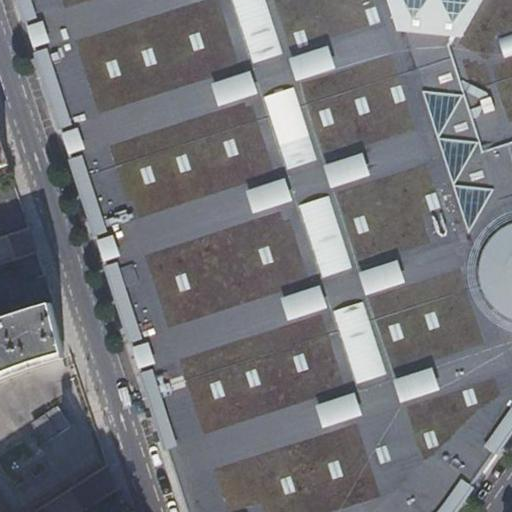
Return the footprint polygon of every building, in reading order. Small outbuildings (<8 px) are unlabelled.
[(511,0),(9,0),(187,511),(454,511),(511,448),(511,0)] [(0,170),(10,167),(0,137),(0,170)] [(7,262),(9,303),(45,302),(43,261),(7,262)] [(0,511),(0,377),(15,371),(65,353),(51,303),(13,315),(0,320),(0,511)] [(41,444),(70,427),(57,405),(28,422),(41,444)]
